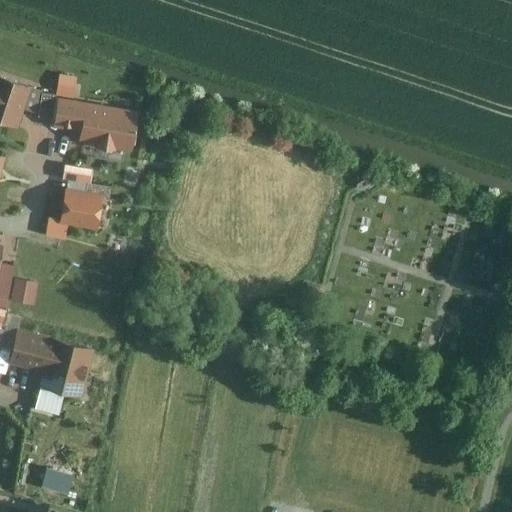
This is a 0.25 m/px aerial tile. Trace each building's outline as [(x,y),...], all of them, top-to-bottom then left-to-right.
[(60,93),(77,96),(81,76),(64,73),(60,93)] [(22,85),(0,80),(0,122),(13,126),(22,85)] [(130,107),(46,97),(42,128),(65,131),(63,144),(124,151),(130,107)] [(98,198),(59,189),(51,221),(91,230),(98,198)] [(36,336),(6,331),(0,358),(0,361),(31,368),(36,336)] [(31,368),(27,393),(88,402),(97,346),(36,336),(31,368)] [(53,469),(67,486),(85,471),(71,454),(53,469)]
